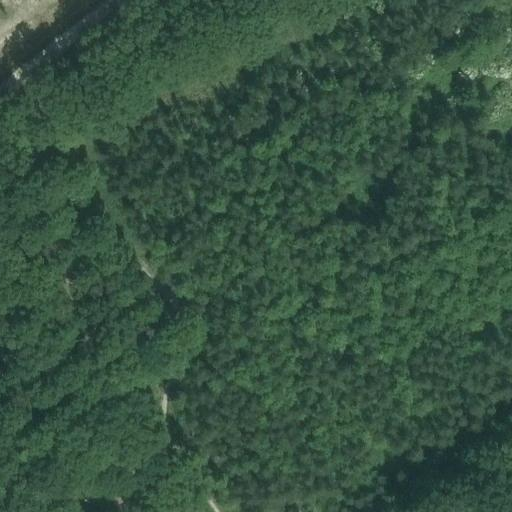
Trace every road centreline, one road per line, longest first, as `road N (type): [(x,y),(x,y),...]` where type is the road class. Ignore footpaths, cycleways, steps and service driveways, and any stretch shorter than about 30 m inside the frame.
road 1 (track): [(218,511),(169,434),(166,404),(194,327),(182,297),(22,73)]
road 2 (track): [(122,0),(22,73)]
